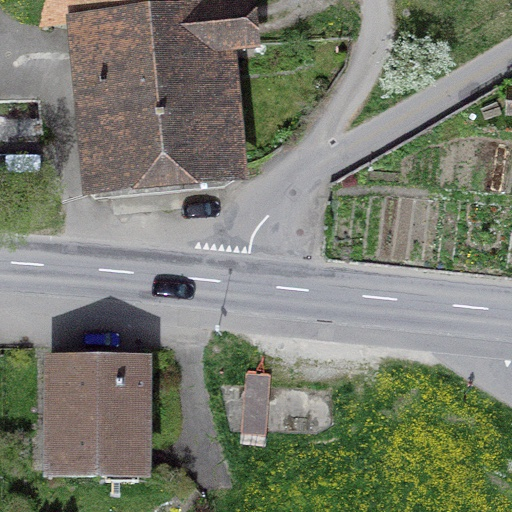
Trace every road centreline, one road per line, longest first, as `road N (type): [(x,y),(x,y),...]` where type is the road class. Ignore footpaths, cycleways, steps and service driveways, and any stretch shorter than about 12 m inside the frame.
road 1 (residential): [(511,50),(311,162),(251,238),(243,283)]
road 2 (tertiary): [(243,283),(0,261)]
road 3 (residential): [(366,296),(511,394)]
road 4 (tertiary): [(511,310),(366,296)]
road 5 (tertiary): [(366,296),(243,283)]
